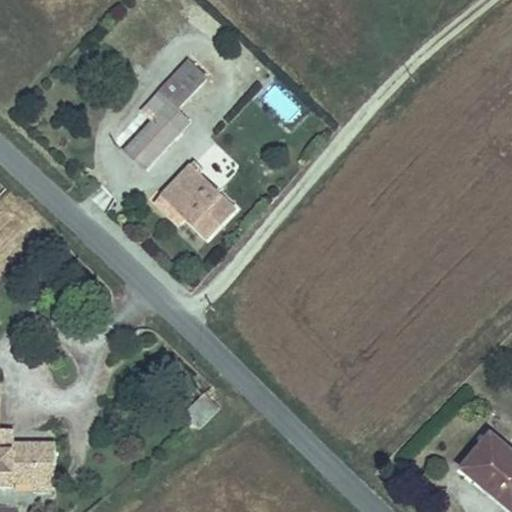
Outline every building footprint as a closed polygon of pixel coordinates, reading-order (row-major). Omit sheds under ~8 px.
[(193,68),(178,83),(199,104),(213,89),(193,68)] [(163,99),(184,120),(199,104),(178,83),(163,99)] [(274,83),(260,98),(288,124),(302,109),(274,83)] [(184,120),(163,99),(145,118),(156,129),(130,157),(151,176),(188,138),(177,127),(184,120)] [(177,202),(199,223),(218,241),(241,218),(210,188),(214,183),(205,174),(177,202)] [(167,212),(189,233),(199,223),(177,202),(167,212)] [(0,487),(18,487),(18,486),(36,485),(36,492),(59,491),(59,445),(29,446),(29,431),(1,432),(0,380),(0,379),(0,487)] [(208,397),(187,418),(201,434),(223,413),(208,397)] [(511,511),(511,450),(497,437),(466,473),(510,511),(511,511)]
